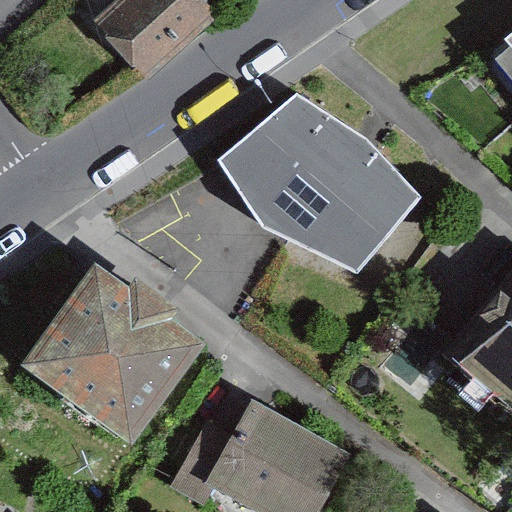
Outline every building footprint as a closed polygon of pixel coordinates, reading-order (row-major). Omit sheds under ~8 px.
[(218,7),(212,0),(120,0),(106,13),(154,65),(218,7)] [(366,138),(297,96),(223,162),(268,228),(361,272),(419,199),(366,138)] [(511,276),(455,344),(511,392),(511,276)] [(130,301),(96,278),(33,367),(133,438),(195,350),(165,328),(173,317),(137,292),(130,301)] [(315,511),(349,449),(258,400),(237,437),(213,424),(180,485),(208,500),(221,476),(288,511),(315,511)]
